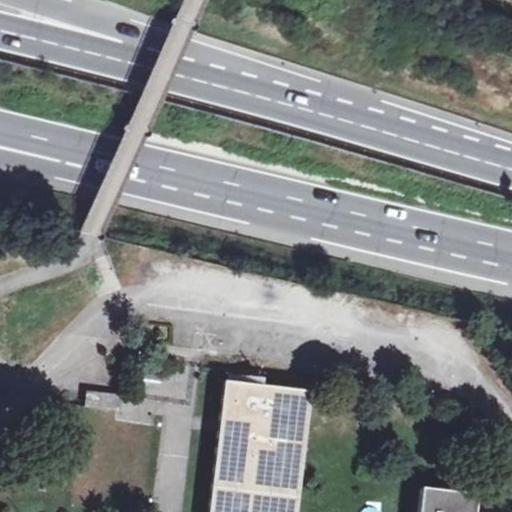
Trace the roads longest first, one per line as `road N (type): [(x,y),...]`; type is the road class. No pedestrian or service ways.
road 1 (residential): [(0,421),(120,293),(416,337),(511,431)]
road 2 (trunk): [(496,165),(0,30)]
road 3 (trunk): [(496,165),(17,0)]
road 4 (trunk): [(0,131),(440,235)]
road 5 (trunk): [(0,158),(440,235)]
